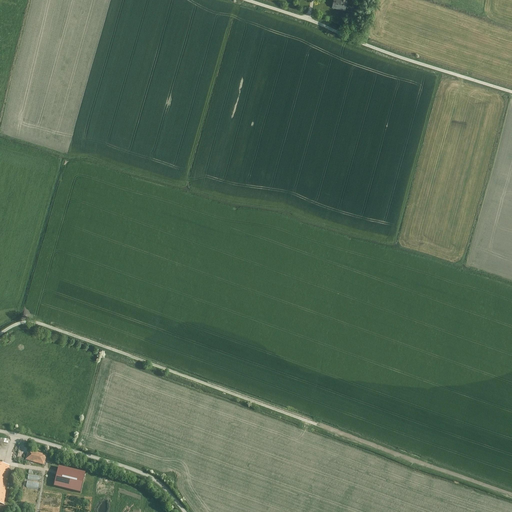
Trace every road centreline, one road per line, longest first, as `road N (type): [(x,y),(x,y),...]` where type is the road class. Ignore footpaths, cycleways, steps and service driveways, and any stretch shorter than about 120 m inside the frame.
road 1 (track): [(0,334),(39,323),(511,495)]
road 2 (residential): [(241,0),(511,92)]
road 3 (unclassified): [(0,430),(150,478),(184,511)]
